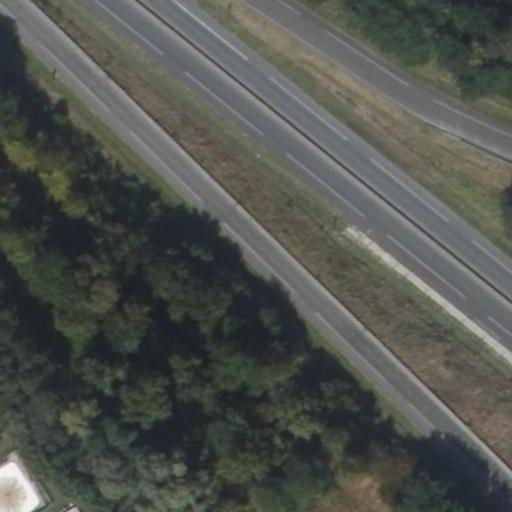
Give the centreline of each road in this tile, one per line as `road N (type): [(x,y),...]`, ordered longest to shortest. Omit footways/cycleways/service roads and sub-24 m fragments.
road 1 (primary): [(10,0),(511,485)]
road 2 (primary): [(107,0),(511,324)]
road 3 (track): [(0,149),(331,469),(364,511)]
road 4 (primary): [(511,285),(157,0)]
road 5 (primary): [(511,148),(402,94),(258,0)]
